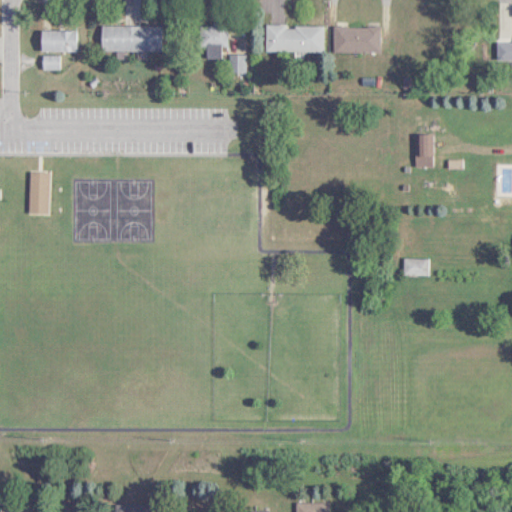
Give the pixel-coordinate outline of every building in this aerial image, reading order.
[(96,51),(158,51),(158,25),(96,25),(96,51)] [(196,47),(224,47),(224,25),(196,25),(196,47)] [(320,25),(261,25),(261,52),(320,52),(320,25)] [(330,52),(376,52),(377,26),(330,26),(330,52)] [(71,31),(35,31),(35,52),(71,52),(71,31)] [(511,37),(494,37),(493,59),(511,59),(511,37)] [(226,55),(227,72),(241,71),(240,55),(226,55)] [(43,213),(43,172),(23,172),(23,213),(43,213)] [(399,275),(424,275),(424,258),(399,258),(399,275)] [(324,511),(325,501),(291,501),(291,511),(324,511)]
